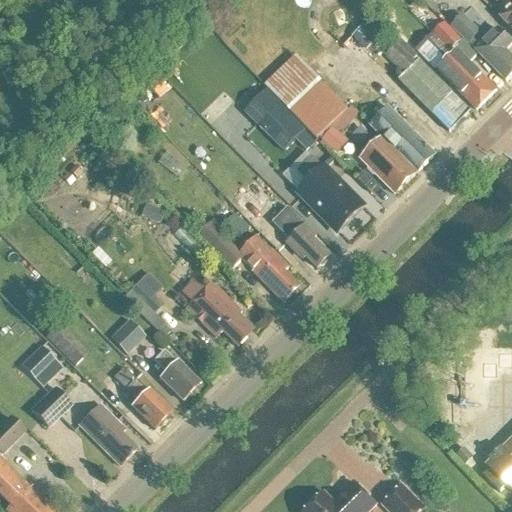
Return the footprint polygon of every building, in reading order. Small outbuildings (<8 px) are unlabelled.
[(511,9),(501,21),(511,32),(511,9)] [(511,60),(505,54),(511,47),(511,46),(498,32),(487,43),(463,18),(452,29),(476,54),(506,84),(511,78),(511,60)] [(353,36),(366,49),(376,39),(364,26),(353,36)] [(437,73),(477,113),(497,93),(469,66),(477,58),(444,26),(432,37),(450,55),(453,51),(456,54),(437,73)] [(413,63),(397,47),(385,58),(405,78),(398,84),(450,135),(470,115),(416,60),(413,63)] [(266,88),(319,142),(332,128),(341,137),(351,128),(342,119),(348,113),(296,59),(266,88)] [(246,113),(285,153),(305,134),(266,94),(246,113)] [(386,110),(368,128),(381,140),(418,176),(435,158),(386,110)] [(381,140),(359,162),(395,198),(418,176),(381,140)] [(309,184),(298,195),(339,236),(364,211),(324,169),(322,171),(313,161),(299,174),(309,184)] [(317,240),(288,211),(257,179),(244,192),(241,190),(230,201),(251,222),(260,214),(290,243),(286,247),(298,259),(301,256),(318,272),(331,260),(314,243),(317,240)] [(229,224),(244,233),(249,224),(235,215),(229,224)] [(214,252),(225,241),(221,237),(225,233),(215,223),(200,238),(214,252)] [(255,272),(253,275),(280,302),(284,298),(288,303),(301,290),(285,275),(290,270),(274,254),(273,255),(257,239),(240,256),(225,241),(214,252),(233,272),(243,263),(248,268),(250,267),(255,272)] [(162,308),(154,300),(162,291),(148,277),(127,299),(133,305),(136,301),(153,318),(162,308)] [(240,315),(210,285),(184,312),(214,341),(220,335),(236,351),(249,337),(245,333),(249,328),(238,318),(240,315)] [(129,324),(111,342),(127,359),(145,341),(129,324)] [(182,405),(199,388),(176,365),(174,366),(163,355),(153,365),(165,376),(159,382),(182,405)] [(131,410),(154,434),(171,416),(148,393),(146,394),(135,383),(124,372),(114,382),(137,404),(131,410)] [(47,431),(71,408),(56,392),(32,415),(47,431)] [(136,453),(132,449),(119,436),(123,433),(99,409),(78,429),(115,466),(119,462),(123,466),(136,453)] [(0,458),(1,459),(24,435),(9,421),(0,430),(0,458)] [(511,443),(503,453),(501,451),(490,462),(492,464),(486,469),(490,472),(484,478),(483,477),(483,478),(500,496),(501,495),(506,489),(511,494),(511,443)] [(0,500),(9,510),(6,511),(49,511),(43,505),(45,503),(30,489),(29,491),(0,462),(0,500)] [(373,511),(377,509),(354,486),(334,506),(324,496),(308,511),(373,511)] [(385,511),(424,511),(425,511),(402,489),(382,509),(385,511)]
